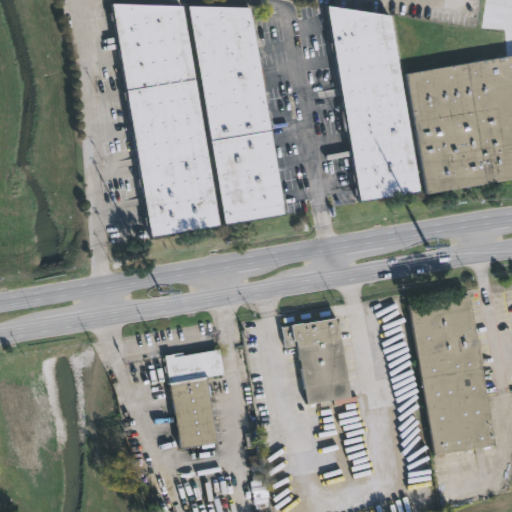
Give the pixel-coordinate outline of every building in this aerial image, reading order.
[(181,6),(218,227),(149,238),(110,4),(181,6)] [(187,6),(248,8),(283,216),(224,226),(187,6)] [(389,16),(419,191),(359,201),(326,6),(389,16)] [(511,176),(427,192),(404,73),(511,52),(511,176)] [(493,444),(433,455),(408,307),(468,297),(493,444)] [(347,397),(303,404),(294,344),(283,346),(280,328),(335,319),(347,397)] [(204,376),(214,442),(178,448),(168,382),(166,382),(163,357),(218,348),(222,373),(204,376)]
